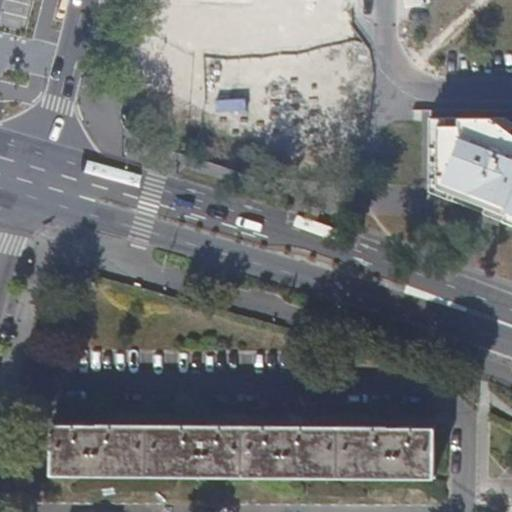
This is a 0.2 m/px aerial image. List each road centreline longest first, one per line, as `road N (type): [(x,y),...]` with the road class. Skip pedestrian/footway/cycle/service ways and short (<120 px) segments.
road 1 (primary): [(21,194),(511,333)]
road 2 (primary): [(511,322),(295,228),(57,160)]
road 3 (residential): [(386,0),(386,91),(511,93)]
road 4 (residential): [(57,160),(75,39)]
